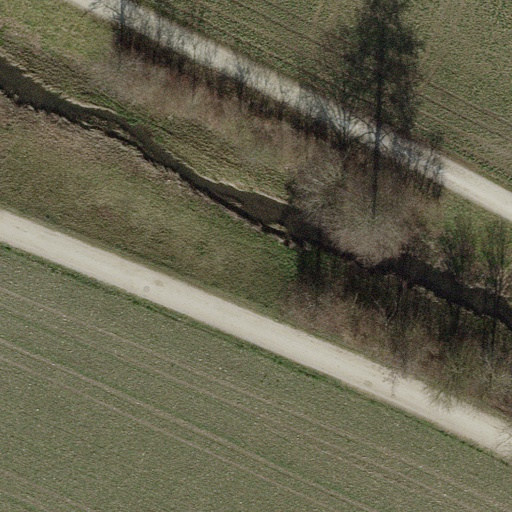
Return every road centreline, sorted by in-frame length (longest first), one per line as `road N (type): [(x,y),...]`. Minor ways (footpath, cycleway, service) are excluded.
road 1 (track): [(511,439),(336,354),(0,224)]
road 2 (track): [(105,0),(511,208)]
